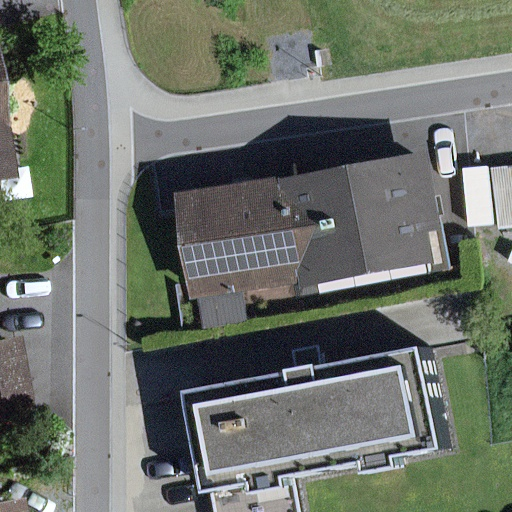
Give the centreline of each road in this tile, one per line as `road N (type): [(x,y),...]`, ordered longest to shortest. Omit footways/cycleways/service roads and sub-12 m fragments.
road 1 (residential): [(511,88),(92,144)]
road 2 (residential): [(92,144),(87,511)]
road 3 (residential): [(79,0),(92,144)]
